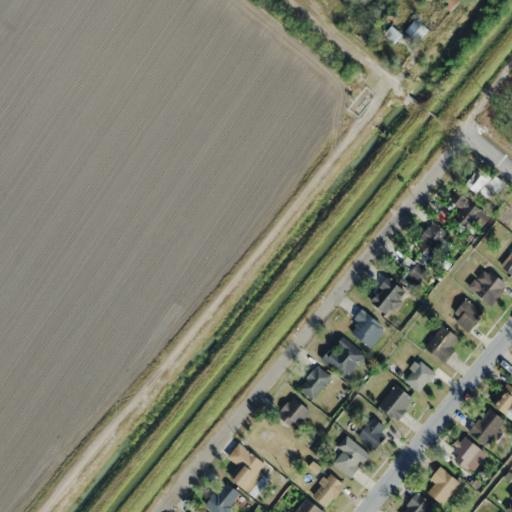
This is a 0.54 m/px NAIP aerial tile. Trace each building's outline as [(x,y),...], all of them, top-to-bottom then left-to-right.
[(444,0),(441,3),(450,12),(461,0),(444,0)] [(405,31),(418,42),(429,29),(416,18),(405,31)] [(384,36),(393,44),(402,34),(392,26),(384,36)] [(485,198),(493,188),(497,192),(503,185),(481,165),(466,181),(485,198)] [(454,216),(468,228),(474,220),(482,226),(490,217),(457,190),(449,199),(460,209),(454,216)] [(429,256),(449,235),(435,221),(415,241),(429,256)] [(511,250),(501,265),(511,272),(511,250)] [(415,287),(428,271),(417,262),(404,278),(415,287)] [(492,304),(508,283),(489,269),(474,290),(492,304)] [(388,315),(407,292),(388,277),(369,299),(388,315)] [(484,313),(466,298),(450,317),(469,332),(484,313)] [(370,347),(386,327),(363,309),(348,329),(370,347)] [(444,363),(455,350),(450,345),(458,337),(444,324),(425,345),(444,363)] [(321,360),(345,380),(365,354),(341,335),(321,360)] [(417,392),(435,374),(420,359),(403,377),(417,392)] [(313,399),(331,377),(316,365),(298,388),(313,399)] [(491,401),(509,418),(511,415),(511,386),(508,383),(491,401)] [(414,401),(397,384),(378,403),(395,420),(414,401)] [(310,412),(294,396),(277,413),(293,429),(310,412)] [(482,444),(505,424),(491,408),(468,429),(482,444)] [(374,449),(388,428),(371,417),(357,438),(374,449)] [(449,458),(474,472),(486,450),(461,436),(449,458)] [(332,463),(352,477),(368,452),(348,439),(332,463)] [(229,476),(254,497),(269,479),(258,470),(264,463),(240,443),(228,457),(238,466),(229,476)] [(434,483),(427,493),(444,506),(461,483),(439,466),(429,479),(434,483)] [(326,507),(345,485),(329,472),(310,494),(326,507)] [(205,505),(213,511),(224,511),(240,493),(225,481),(205,505)] [(426,511),(432,506),(418,492),(399,511),(426,511)] [(511,511),(511,495),(503,508),(508,511),(511,511)] [(324,511),(306,497),(294,511),(324,511)]
